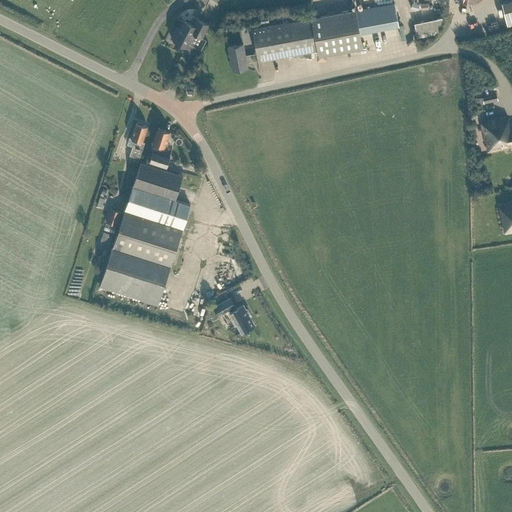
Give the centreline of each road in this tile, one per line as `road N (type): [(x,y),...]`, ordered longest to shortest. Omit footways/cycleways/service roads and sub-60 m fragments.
road 1 (unclassified): [(427,511),(277,293),(180,111)]
road 2 (unclassified): [(180,111),(439,48)]
road 3 (unclassified): [(180,111),(0,19)]
